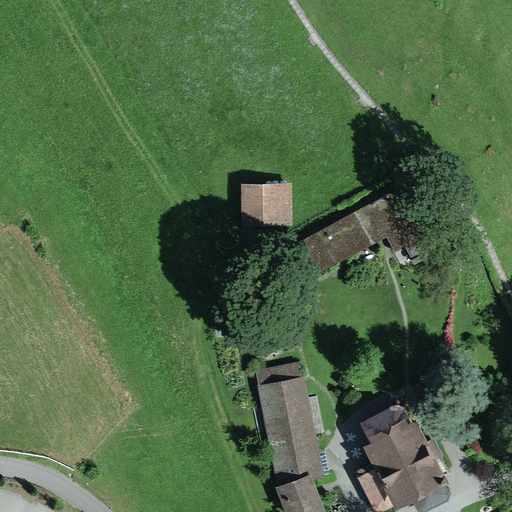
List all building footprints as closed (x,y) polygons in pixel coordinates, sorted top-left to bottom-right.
[(307,277),(371,242),(367,236),(384,227),(394,245),(392,246),(393,248),(405,242),(414,258),(412,259),(414,262),(428,255),(427,252),(436,247),(422,221),(429,218),(410,183),(290,247),(307,277)] [(247,187),(247,218),(288,218),(288,187),(247,187)] [(298,364),(258,372),(280,486),(309,475),(320,473),(298,364)] [(447,493),(440,480),(444,478),(415,421),(411,423),(403,407),(395,405),(362,422),(372,443),(368,445),(376,461),(357,471),(376,507),(380,509),(412,494),(419,507),(423,508),(445,498),(447,493)] [(290,511),(310,511),(321,508),(309,475),(280,486),(290,511)]
